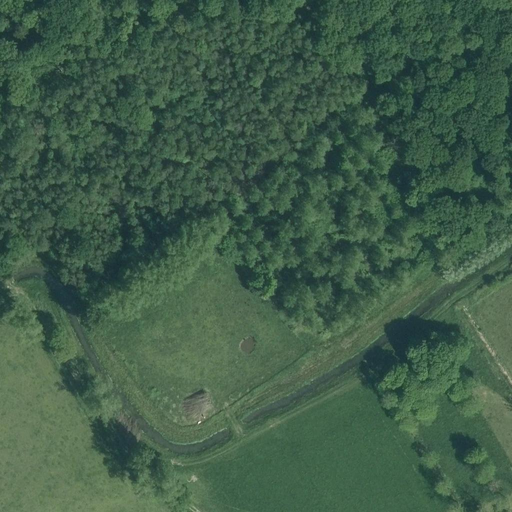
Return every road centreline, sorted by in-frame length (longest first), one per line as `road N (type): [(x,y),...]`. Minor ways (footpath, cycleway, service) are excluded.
road 1 (track): [(511,257),(375,362),(224,447),(194,459),(136,459)]
road 2 (track): [(196,511),(136,459),(0,275)]
